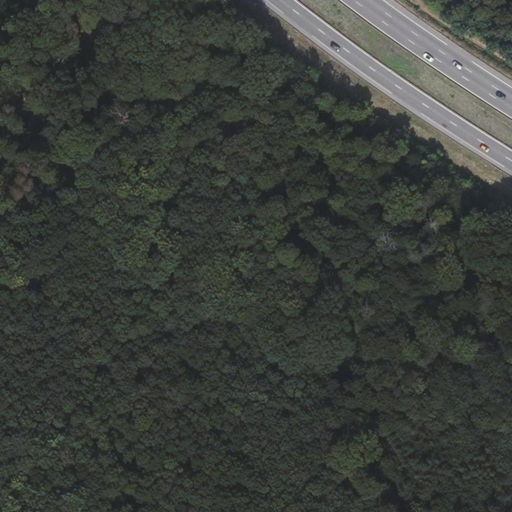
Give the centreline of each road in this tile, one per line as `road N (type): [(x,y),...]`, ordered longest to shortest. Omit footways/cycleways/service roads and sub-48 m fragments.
road 1 (track): [(0,218),(250,60)]
road 2 (trunk): [(277,0),(511,162)]
road 3 (trunk): [(511,104),(359,0)]
road 4 (track): [(511,375),(464,245)]
